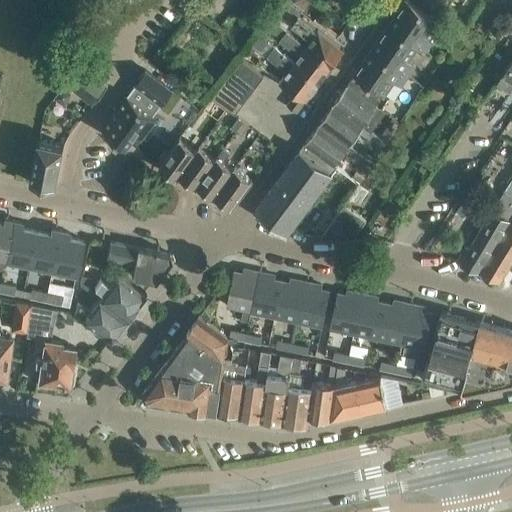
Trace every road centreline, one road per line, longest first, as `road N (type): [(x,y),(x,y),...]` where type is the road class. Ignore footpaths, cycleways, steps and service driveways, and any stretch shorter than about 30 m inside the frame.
road 1 (residential): [(89,417),(283,442),(511,393)]
road 2 (tertiary): [(458,454),(261,496),(133,511)]
road 3 (residential): [(511,305),(224,238)]
road 4 (residential): [(224,238),(394,0)]
road 5 (residential): [(224,238),(0,191)]
road 6 (residential): [(89,417),(224,238)]
road 7 (tertiary): [(280,511),(463,473)]
